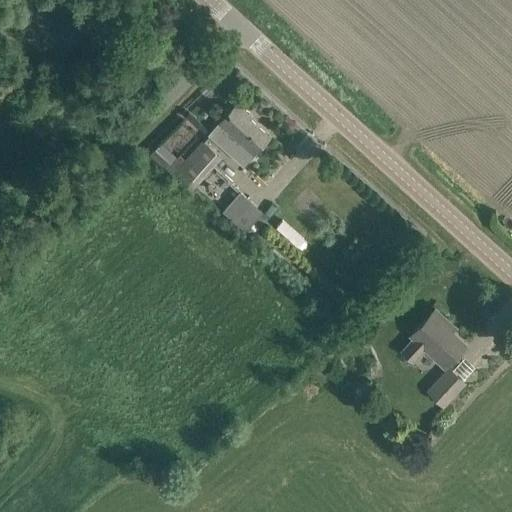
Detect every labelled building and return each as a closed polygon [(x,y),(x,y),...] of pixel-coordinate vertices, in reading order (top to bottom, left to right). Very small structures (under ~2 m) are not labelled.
[(212,136),(218,142),(243,165),(254,153),(269,136),(249,118),(251,116),(236,103),(219,122),(223,124),(212,136)] [(202,139),(172,173),(192,190),(222,157),(202,139)] [(263,211),(240,190),(223,210),(246,230),(263,211)] [(446,364),(452,357),(465,342),(445,324),(448,321),(435,309),(412,334),(415,337),(403,350),(414,360),(426,346),(446,364)] [(426,391),(443,407),(466,381),(449,366),(426,391)]
